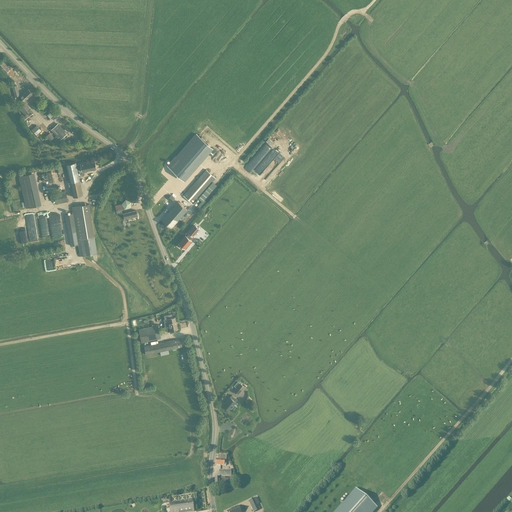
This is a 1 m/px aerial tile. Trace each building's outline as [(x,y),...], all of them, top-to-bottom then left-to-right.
[(0,67),(5,74),(10,69),(1,59),(0,60),(0,67)] [(24,101),(32,94),(28,90),(20,97),(22,99),(24,101)] [(33,113),(28,108),(21,100),(17,104),(20,107),(19,108),(23,113),(25,115),(23,117),(25,119),(33,113)] [(59,124),(52,131),(56,135),(53,137),(52,139),(56,143),(60,140),(67,133),(59,124)] [(32,129),(37,135),(41,130),(36,125),(32,129)] [(171,162),(168,166),(179,176),(208,144),(198,135),(196,133),(171,162)] [(246,166),(252,171),(265,155),(266,154),(263,151),(260,155),(257,153),(246,166)] [(281,161),(277,157),(260,175),(265,179),(281,161)] [(80,164),(76,165),(77,170),(81,169),(82,172),(83,171),(84,172),(87,172),(86,171),(96,169),(95,161),(80,164)] [(76,162),(66,164),(73,197),(83,195),(78,173),(77,170),(76,165),(76,162)] [(193,204),(216,178),(206,169),(183,195),(193,204)] [(47,172),(49,182),(55,181),(53,171),(47,172)] [(19,175),(26,208),(38,205),(31,173),(19,175)] [(56,204),(68,201),(66,191),(54,194),(56,204)] [(125,199),(122,203),(125,208),(130,207),(131,201),(125,199)] [(178,201),(162,220),(171,227),(187,209),(178,201)] [(95,240),(89,204),(72,206),(73,213),(65,214),(70,246),(78,244),(80,256),(85,255),(97,253),(95,240)] [(124,219),(138,216),(136,210),(123,213),(124,219)] [(60,219),(49,221),(52,238),(63,236),(60,219)] [(195,225),(188,233),(189,234),(192,236),(192,237),(199,229),(195,225)] [(185,236),(179,243),(185,248),(187,246),(188,246),(190,244),(189,243),(191,240),(190,239),(192,236),(189,234),(186,236),(185,236)] [(54,269),(52,259),(44,260),(46,271),(54,269)] [(176,317),(172,317),(172,314),(164,315),(165,319),(167,319),(170,330),(178,329),(176,317)] [(141,342),(160,338),(158,325),(152,326),(139,329),(141,342)] [(146,354),(182,347),(180,338),(144,346),(146,354)] [(238,394),(244,386),(240,383),(234,391),(238,394)] [(230,397),(222,405),(228,410),(230,408),(232,409),(235,405),(233,404),(236,402),(233,400),(235,398),(232,395),(230,397)] [(216,459),(216,465),(224,466),(226,466),(226,464),(224,464),(224,460),(226,460),(226,456),(218,455),(218,459),(216,459)] [(355,489),(334,511),(374,511),(377,508),(355,489)] [(254,499),(249,501),(251,506),(252,506),(253,508),(252,509),(253,511),(254,511),(259,510),(257,505),(254,499)] [(170,511),(193,511),(192,500),(169,504),(170,511)]
